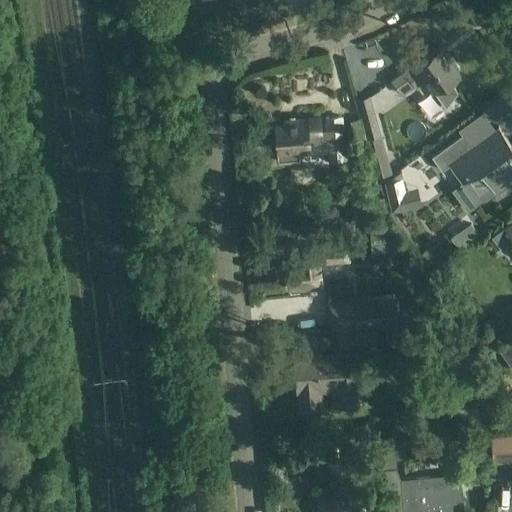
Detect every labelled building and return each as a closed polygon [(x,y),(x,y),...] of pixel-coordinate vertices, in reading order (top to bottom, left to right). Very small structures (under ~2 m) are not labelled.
[(403,71),(392,79),(402,92),(415,83),(417,86),(426,80),(444,107),(456,91),(453,87),(461,78),(446,57),(448,56),(441,47),(416,64),(415,64),(403,72),(403,71)] [(369,97),(357,100),(367,138),(373,158),(385,155),(369,97)] [(283,126),(274,126),(277,161),(298,160),(298,147),(327,145),(328,159),(334,158),(334,153),(343,153),(341,116),(325,118),(326,131),(320,132),(319,118),(283,121),(283,126)] [(365,138),(359,117),(349,120),(355,141),(365,138)] [(463,134),(432,157),(441,170),(449,165),(462,184),(453,191),(467,212),(495,192),(511,179),(511,161),(509,158),(507,159),(504,154),(511,147),(511,145),(498,127),(496,129),(473,145),(464,133),(463,134)] [(400,176),(384,180),(391,210),(421,203),(417,187),(404,190),(400,176)] [(382,198),(362,201),(364,216),(385,213),(382,198)] [(511,222),(490,239),(499,250),(511,240),(511,222)] [(370,225),(371,242),(389,240),(388,224),(370,225)] [(297,262),(286,263),(288,284),(303,283),(303,287),(320,286),(318,262),(348,260),(347,245),(296,249),(297,262)] [(326,302),(327,329),(393,324),(391,305),(397,304),(396,296),(326,302)] [(353,330),(337,331),(339,347),(375,343),(375,338),(381,337),(381,328),(353,330)] [(511,340),(500,350),(511,366),(511,340)] [(355,353),(294,359),(297,391),(298,391),(300,411),(320,409),(318,389),(335,387),(336,404),(359,402),(355,353)] [(397,468),(396,459),(406,458),(405,441),(392,442),(393,449),(382,450),(384,469),(397,468)] [(319,450),(320,457),(324,460),(333,460),(337,455),(337,449),(332,445),(324,445),(319,450)] [(379,474),(377,447),(353,448),(355,475),(379,474)] [(401,479),(404,511),(403,511),(464,511),(464,501),(462,473),(401,479)] [(357,511),(357,505),(365,504),(364,491),(356,492),(355,484),(339,486),(340,496),(317,498),(318,511),(357,511)]
